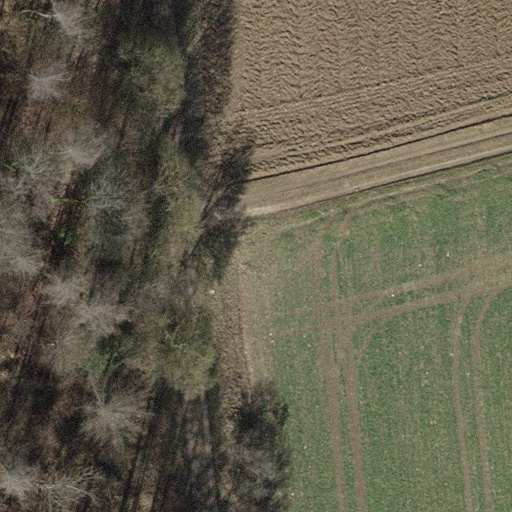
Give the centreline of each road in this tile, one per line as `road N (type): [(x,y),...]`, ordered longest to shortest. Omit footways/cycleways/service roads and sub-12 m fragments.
road 1 (track): [(174,0),(190,220),(511,144)]
road 2 (track): [(216,511),(190,220)]
